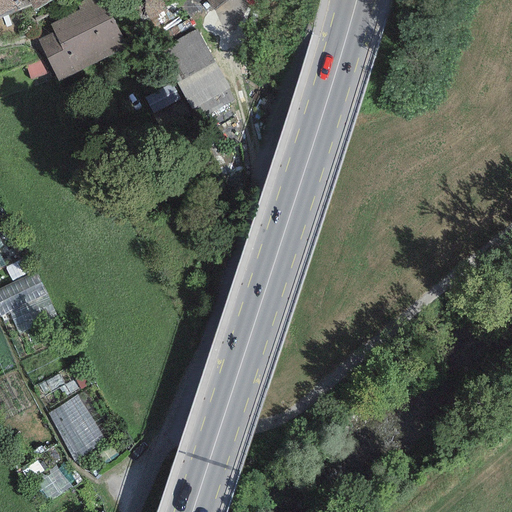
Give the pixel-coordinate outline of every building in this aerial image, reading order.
[(17,0),(0,0),(0,15),(20,5),(17,0)] [(28,0),(35,11),(52,0),(28,0)] [(105,0),(84,0),(76,4),(79,10),(49,25),(53,32),(37,40),(58,81),(128,47),(105,0)] [(162,0),(126,0),(141,25),(168,10),(162,0)] [(206,0),(214,10),(227,0),(206,0)] [(195,30),(164,48),(159,51),(193,109),(200,105),(205,114),(234,97),(195,30)] [(36,287),(10,289),(11,301),(37,299),(36,287)] [(83,401),(53,417),(77,462),(107,445),(83,401)]
